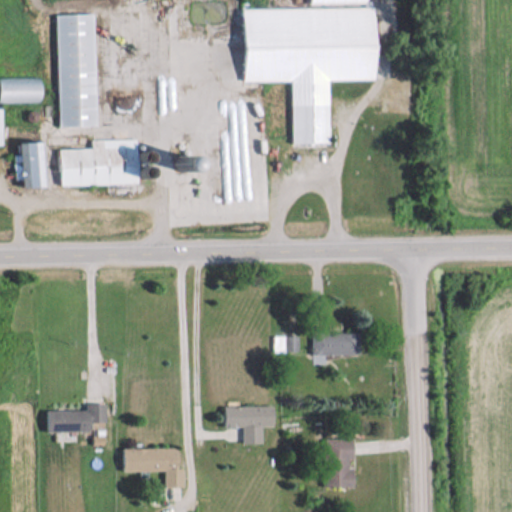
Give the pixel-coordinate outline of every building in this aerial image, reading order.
[(243,8),(244,81),(292,81),(292,143),(330,143),(329,80),(376,79),(375,6),(243,8)] [(58,128),(96,127),(94,14),(56,14),(58,128)] [(40,77),(0,77),(0,103),(40,103),(40,77)] [(138,183),(136,138),(91,139),(91,148),(59,149),(60,186),(138,183)] [(43,142),(20,142),(20,187),(43,187),(43,142)] [(359,354),(359,331),(312,331),(312,354),(359,354)] [(297,336),(273,336),(273,351),(297,351),(297,336)] [(46,410),(47,431),(105,431),(104,403),(85,403),(86,410),(46,410)] [(261,443),(261,426),(273,426),(273,406),(223,406),(223,427),(242,427),(242,443),(261,443)] [(324,438),(323,486),(353,486),(354,438),(324,438)] [(164,471),(164,486),(180,486),(181,448),(122,447),(122,470),(164,471)]
